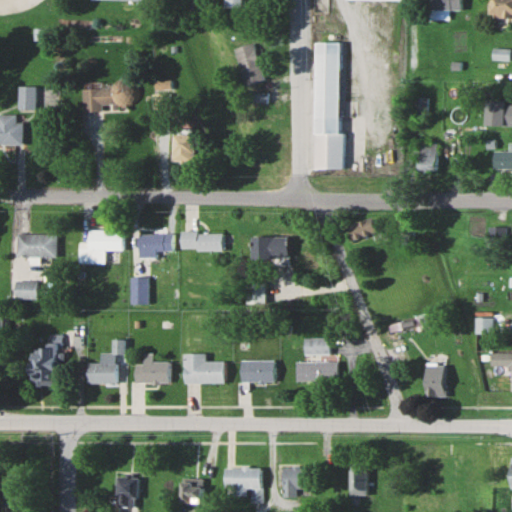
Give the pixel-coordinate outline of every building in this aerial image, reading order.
[(461,0),(426,0),(426,18),(447,18),(447,9),(461,9),(461,0)] [(511,0),(490,0),(491,16),(511,16),(511,0)] [(316,40),(317,168),(348,167),(348,130),(341,130),(340,40),(316,40)] [(237,45),(245,84),(265,80),(258,41),(237,45)] [(509,48),(492,48),(493,59),(509,59),(509,48)] [(81,110),(130,108),(129,83),(80,85),(81,110)] [(17,108),(55,108),(55,86),(17,86),(17,108)] [(414,115),(426,115),(426,97),(414,97),(414,115)] [(511,125),(511,100),(487,101),(487,125),(511,125)] [(280,159),(259,112),(250,116),(271,163),(280,159)] [(0,114),(0,143),(22,144),(22,114),(0,114)] [(173,158),(193,158),(193,132),(173,132),(173,158)] [(436,142),(418,142),(418,170),(437,170),(436,142)] [(511,149),(493,150),(493,168),(511,167),(511,149)] [(357,240),(380,231),(374,216),(351,225),(357,240)] [(505,225),(488,225),(488,245),(505,245),(505,225)] [(104,263),(104,250),(122,250),(122,229),(88,229),(88,241),(78,241),(78,263),(104,263)] [(181,249),(227,249),(227,231),(181,231),(181,249)] [(15,256),(56,256),(56,233),(16,233),(15,256)] [(138,233),(138,258),(164,258),(164,250),(173,250),(173,233),(138,233)] [(291,234),(253,234),(253,259),(291,259),(291,234)] [(129,276),(129,303),(148,303),(148,276),(129,276)] [(14,297),(36,297),(36,280),(14,280),(14,297)] [(266,282),(247,282),(247,302),(266,302),(266,282)] [(474,332),(491,333),(491,316),(475,316),(474,332)] [(32,384),(59,385),(60,334),(48,333),(48,347),(33,347),(32,384)] [(330,337),(305,337),(305,360),(297,360),(297,382),(338,382),(338,356),(330,356),(330,337)] [(88,383),(123,383),(122,338),(112,338),(112,352),(101,353),(102,362),(88,362),(88,383)] [(511,351),(490,352),(490,365),(511,365),(511,392),(511,391),(511,351)] [(135,363),(135,382),(170,382),(170,360),(153,360),(153,352),(143,352),(143,363),(135,363)] [(225,382),(225,359),(206,360),(206,352),(184,352),(184,383),(225,382)] [(242,381),(275,381),(275,358),(241,359),(242,381)] [(426,365),(426,395),(445,395),(445,365),(426,365)] [(438,485),(439,452),(457,452),(457,485),(438,485)] [(368,463),(351,463),(351,495),(368,495),(368,463)] [(283,465),(283,496),(298,496),(298,487),(313,487),(313,465),(283,465)] [(233,496),(250,496),(250,500),(261,500),(261,466),(225,466),(225,487),(233,487),(233,496)] [(30,507),(30,472),(8,472),(8,507),(30,507)] [(139,505),(139,475),(117,475),(117,505),(139,505)] [(182,502),(203,502),(203,477),(182,477),(182,502)]
